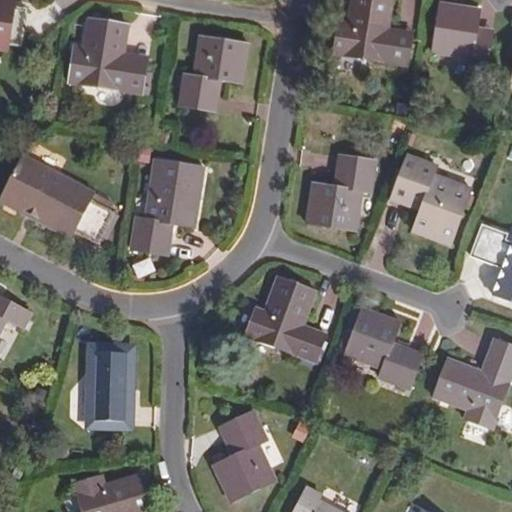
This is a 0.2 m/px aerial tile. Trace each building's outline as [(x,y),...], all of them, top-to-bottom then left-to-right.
[(396,0),(355,0),(351,24),(342,22),(338,52),(411,63),(415,34),(392,30),(396,0)] [(16,4),(0,1),(0,8),(16,10),(16,4)] [(481,8),(441,2),(433,49),(474,56),(473,63),(488,65),(492,35),(477,32),(481,8)] [(0,8),(0,53),(8,54),(10,48),(20,49),(26,12),(16,10),(0,8)] [(129,25),(88,18),(82,54),(73,52),(69,80),(144,91),(148,63),(124,59),(129,25)] [(250,42),(201,35),(195,74),(186,73),(181,102),(217,108),(222,78),(244,81),(250,42)] [(27,203),(75,228),(76,227),(98,239),(114,208),(92,196),(95,190),(23,152),(0,195),(0,196),(24,209),(27,203)] [(380,157),(344,152),(339,183),(318,179),(311,220),(360,227),(366,187),(375,188),(380,157)] [(206,168),(158,159),(147,218),(138,217),(133,246),(170,251),(175,222),(195,225),(206,168)] [(434,172),(407,162),(394,195),(421,206),(414,227),(451,241),(468,195),(431,181),(434,172)] [(72,234),(75,228),(27,203),(24,209),(72,234)] [(508,232),(483,222),(471,252),(504,266),(494,292),(511,299),(511,239),(506,238),(508,232)] [(317,288),(278,273),(264,307),(256,303),(245,331),(316,358),(327,329),(305,320),(317,288)] [(0,332),(9,317),(26,325),(32,312),(0,295),(0,332)] [(403,319),(364,305),(346,350),(385,366),(383,373),(410,384),(423,351),(395,340),(403,319)] [(485,369),(449,356),(436,393),(470,407),(466,416),(494,427),(511,378),(511,342),(497,337),(485,369)] [(133,347),(92,345),(90,422),(130,423),(133,347)] [(257,410),(223,425),(234,453),(214,461),(232,499),(278,480),(261,441),(269,438),(257,410)] [(103,474),(74,483),(82,511),(151,511),(141,473),(106,482),(103,474)] [(308,485),(294,511),(296,511),(345,511),(318,497),(320,490),(308,485)]
